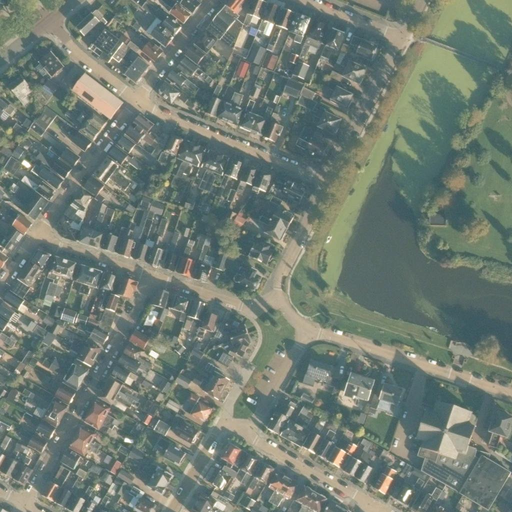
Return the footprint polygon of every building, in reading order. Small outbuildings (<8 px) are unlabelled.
[(0,0),(0,12),(7,1),(11,3),(13,0),(0,0)] [(184,24),(191,15),(171,0),(160,0),(164,3),(173,10),(171,13),(184,24)] [(193,14),(201,4),(196,0),(184,0),(181,4),(193,14)] [(229,30),(239,38),(244,25),(237,20),(240,17),(238,15),(242,10),(241,9),(247,0),(246,0),(230,0),(222,11),(236,22),(229,30)] [(260,20),(266,3),(258,0),(253,0),(241,32),(245,34),(248,27),(249,27),(251,23),(257,25),(259,19),(260,20)] [(182,27),(158,10),(159,9),(148,1),(142,8),(153,17),(153,16),(157,19),(146,32),(150,35),(150,36),(166,48),(172,41),(171,40),(174,37),(174,38),(182,27)] [(280,8),(269,4),(258,31),(264,33),(268,23),(274,25),(280,8)] [(288,30),(294,14),(283,9),(277,26),(276,26),(269,45),(274,47),(282,28),(288,30)] [(206,55),(210,58),(217,64),(220,61),(212,55),(213,54),(209,52),(214,46),(216,48),(215,49),(229,61),(235,53),(234,52),(239,38),(229,30),(236,22),(222,11),(212,22),(212,23),(207,30),(206,30),(194,44),(207,54),(206,55)] [(108,23),(104,19),(100,15),(96,19),(92,15),(77,29),(85,37),(85,36),(92,44),(100,35),(96,31),(94,32),(92,30),(99,23),(101,21),(105,26),(108,23)] [(310,20),(297,15),(290,33),(297,36),(295,42),(301,44),(305,34),(307,35),(311,25),(309,25),(310,20)] [(321,44),(328,27),(314,21),(292,76),(291,80),(295,81),(296,78),(303,81),(309,67),(303,64),(310,46),(319,50),(321,44)] [(138,31),(141,27),(136,23),(133,27),(138,31)] [(337,32),(332,30),(326,46),(325,46),(320,60),(328,63),(329,60),(326,59),(330,51),(327,50),(328,47),(338,51),(344,35),(343,34),(341,32),(337,32)] [(109,64),(112,59),(123,44),(106,31),(91,50),(109,64)] [(155,62),(161,55),(160,54),(162,51),(141,35),(138,39),(144,43),(142,45),(145,47),(142,50),(143,51),(142,52),(155,62)] [(119,39),(127,45),(130,41),(124,37),(123,38),(121,36),(119,39)] [(357,54),(372,60),(377,48),(371,46),(372,44),(353,37),(350,45),(359,48),(357,54)] [(130,49),(133,51),(137,54),(140,50),(130,42),(127,47),(130,49)] [(122,60),(125,56),(127,54),(130,49),(127,47),(123,44),(112,59),(128,69),(124,75),(137,85),(145,76),(122,60)] [(340,53),(345,55),(346,55),(349,47),(344,45),(340,53)] [(205,55),(193,46),(186,56),(198,65),(203,59),(215,68),(218,65),(217,64),(210,58),(206,55),(205,55)] [(259,66),(264,53),(254,48),(248,61),(259,66)] [(50,55),(48,53),(44,57),(45,58),(40,63),(41,65),(36,69),(44,77),(49,73),(53,78),(64,68),(51,53),(50,55)] [(262,66),(267,68),(273,70),(278,58),(267,53),(262,66)] [(362,77),(366,71),(360,68),(356,65),(356,64),(344,58),(345,55),(340,53),(336,64),(348,69),(344,77),(343,77),(359,85),(359,84),(361,83),(363,79),(362,77)] [(299,57),(292,54),(289,62),(296,65),(299,57)] [(132,64),(130,62),(131,61),(125,56),(122,60),(145,76),(151,67),(137,57),(132,64)] [(217,84),(185,59),(182,62),(181,62),(178,65),(179,66),(178,68),(191,78),(195,73),(211,85),(210,86),(214,90),(217,86),(216,86),(217,84)] [(247,64),(241,61),(238,69),(244,71),(247,64)] [(249,72),(257,76),(260,69),(252,65),(249,72)] [(186,80),(174,70),(167,80),(180,89),(184,84),(196,94),(199,89),(187,80),(186,80)] [(333,72),(330,77),(341,82),(343,77),(344,77),(333,72)] [(85,74),(81,78),(77,75),(75,75),(70,82),(70,84),(74,88),(72,91),(111,120),(123,103),(85,74)] [(33,91),(22,77),(14,83),(13,82),(10,84),(10,86),(9,87),(24,106),(33,100),(29,95),(33,91)] [(283,93),(297,99),(303,85),(289,80),(283,93)] [(40,91),(49,102),(59,88),(49,81),(40,91)] [(188,100),(180,94),(165,82),(158,92),(157,94),(172,105),(177,98),(185,104),(188,100)] [(340,105),(348,109),(351,102),(350,101),(352,96),(337,89),(338,87),(329,82),(326,88),(335,93),(330,102),(339,107),(340,105)] [(250,97),(256,100),(261,88),(255,85),(250,97)] [(216,118),(222,102),(217,99),(219,95),(218,95),(222,88),(218,86),(212,98),(206,114),(210,115),(211,117),(214,117),(216,118)] [(315,94),(303,88),(300,95),(301,96),(312,101),(315,94)] [(44,109),(49,102),(40,91),(33,96),(37,100),(35,102),(36,104),(38,102),(44,109)] [(228,122),(239,94),(235,93),(232,101),(232,100),(230,105),(224,102),(218,118),(219,119),(223,121),(224,121),(228,122)] [(238,127),(244,111),(239,108),(241,104),(240,104),(243,96),(239,94),(228,122),(232,124),(232,125),(236,126),(238,127)] [(312,101),(301,96),(297,105),(312,112),(316,114),(314,117),(322,121),(318,128),(333,135),(334,133),(336,133),(338,129),(337,128),(340,121),(325,114),(318,110),(317,110),(314,109),(317,103),(312,101)] [(185,104),(192,110),(195,106),(188,100),(185,104)] [(0,117),(5,121),(9,116),(12,118),(16,113),(14,111),(15,110),(10,106),(8,108),(0,101),(0,117)] [(257,116),(250,113),(255,103),(250,101),(246,110),(246,112),(240,127),(245,130),(246,131),(251,132),(257,116)] [(79,115),(82,112),(83,110),(76,104),(72,110),(79,115)] [(277,115),(278,112),(280,107),(277,106),(268,129),(264,138),(275,142),(278,136),(280,137),(284,128),(274,124),(275,122),(276,122),(279,116),(277,115)] [(34,123),(45,132),(57,116),(46,107),(34,123)] [(268,121),(270,119),(273,110),(269,108),(265,116),(266,120),(257,116),(251,132),(256,135),(257,134),(262,136),(268,121)] [(69,110),(65,115),(74,122),(78,117),(71,111),(69,110)] [(83,112),(80,116),(100,132),(103,128),(104,128),(107,125),(106,124),(107,123),(93,112),(88,119),(86,117),(87,116),(83,112)] [(125,135),(138,144),(142,138),(151,145),(152,145),(154,147),(157,144),(164,150),(169,137),(163,134),(159,139),(149,131),(154,125),(140,115),(125,135)] [(100,132),(80,116),(77,120),(81,124),(82,122),(84,123),(79,130),(93,141),(94,140),(96,140),(98,137),(98,135),(100,132)] [(30,129),(40,136),(41,137),(45,132),(34,123),(30,129)] [(61,129),(69,135),(70,133),(76,138),(72,142),(85,152),(88,148),(90,148),(91,146),(91,144),(92,143),(66,123),(61,129)] [(12,131),(23,139),(28,132),(16,124),(12,131)] [(305,128),(302,134),(300,139),(310,144),(307,151),(313,155),(313,156),(321,160),(328,146),(313,139),(316,133),(305,128)] [(180,138),(177,139),(172,136),(164,154),(163,153),(159,162),(165,164),(170,153),(177,156),(183,141),(182,141),(180,138)] [(138,147),(124,137),(121,140),(119,142),(118,144),(117,146),(129,155),(133,149),(155,165),(158,161),(139,146),(138,147)] [(20,146),(27,151),(32,144),(25,139),(20,146)] [(184,174),(196,146),(192,144),(189,142),(187,142),(185,141),(178,159),(184,161),(183,164),(182,163),(177,177),(181,179),(182,180),(184,174)] [(64,153),(57,148),(49,142),(47,146),(51,149),(50,150),(74,168),(74,167),(77,165),(77,163),(81,158),(68,149),(64,153)] [(201,148),(196,146),(184,174),(189,176),(193,168),(191,167),(192,164),(200,168),(207,150),(205,149),(204,148),(201,148)] [(18,147),(12,156),(19,160),(24,152),(18,147)] [(115,147),(108,156),(121,166),(125,161),(137,170),(141,164),(133,158),(132,160),(115,147)] [(215,152),(212,151),(211,152),(210,151),(203,168),(207,170),(201,186),(206,188),(207,183),(208,184),(220,155),(215,153),(215,152)] [(56,165),(48,159),(40,153),(37,158),(65,179),(66,178),(68,176),(69,174),(72,170),(59,160),(56,165)] [(220,155),(208,184),(213,186),(216,177),(213,176),(214,173),(223,176),(230,159),(228,159),(228,157),(225,156),(224,157),(220,155)] [(3,169),(9,173),(17,161),(11,158),(3,169)] [(128,188),(130,184),(117,174),(121,169),(107,158),(100,166),(122,183),(128,188)] [(235,163),(231,161),(225,176),(220,187),(224,189),(228,180),(230,181),(232,178),(237,180),(243,165),(242,164),(241,163),(238,161),(237,162),(235,161),(235,163)] [(122,183),(100,166),(94,175),(106,184),(110,179),(125,191),(128,188),(122,183)] [(43,173),(40,170),(35,167),(32,172),(57,190),(58,189),(59,189),(61,186),(61,185),(64,181),(47,168),(43,173)] [(253,167),(251,168),(248,167),(241,182),(237,192),(236,193),(243,195),(247,185),(252,187),(259,171),(257,170),(256,169),(253,167)] [(266,174),(261,172),(250,199),(256,201),(260,190),(266,193),(272,175),(267,173),(266,174)] [(184,174),(182,180),(188,182),(190,176),(189,176),(184,174)] [(39,187),(32,182),(25,177),(22,182),(49,202),(54,195),(53,194),(55,191),(43,182),(39,187)] [(105,186),(92,177),(84,188),(96,198),(95,199),(101,204),(105,199),(99,194),(105,186)] [(171,185),(177,188),(181,179),(177,177),(176,177),(174,178),(171,185)] [(289,183),(277,177),(272,188),(279,191),(278,192),(283,194),(283,195),(283,196),(287,198),(288,197),(298,202),(301,200),(303,196),(303,194),(304,194),(301,192),(302,188),(294,184),(294,185),(289,182),(289,183)] [(33,198),(18,188),(14,184),(9,190),(14,194),(15,193),(19,196),(16,200),(24,206),(26,204),(28,205),(23,212),(35,221),(48,203),(36,194),(33,198)] [(136,192),(142,197),(146,191),(140,187),(136,192)] [(237,192),(231,190),(226,201),(232,203),(236,193),(237,192)] [(87,209),(91,197),(82,191),(75,200),(75,201),(87,209)] [(140,206),(149,209),(152,200),(143,197),(140,206)] [(270,202),(280,207),(283,202),(273,197),(270,202)] [(184,208),(192,211),(195,202),(187,199),(184,208)] [(79,232),(87,209),(75,201),(72,205),(66,213),(58,224),(60,230),(78,235),(79,232)] [(95,212),(104,215),(107,207),(98,202),(95,212)] [(150,212),(161,216),(165,206),(153,202),(150,212)] [(126,210),(132,214),(136,209),(130,205),(126,210)] [(199,212),(207,215),(209,207),(201,205),(199,212)] [(254,211),(258,214),(263,209),(259,206),(254,211)] [(292,217),(292,215),(278,208),(274,216),(265,211),(264,213),(262,211),(260,214),(263,215),(262,216),(288,229),(294,217),(292,217)] [(25,235),(33,225),(12,209),(8,215),(12,218),(10,221),(14,224),(13,226),(25,235)] [(224,221),(232,225),(236,215),(228,211),(224,221)] [(99,233),(104,215),(95,212),(93,217),(95,218),(95,220),(97,221),(89,246),(94,247),(95,249),(98,249),(99,249),(100,249),(105,234),(99,233)] [(244,215),(239,213),(233,226),(240,229),(246,221),(242,219),(244,215)] [(281,241),(288,229),(262,216),(259,221),(269,226),(265,233),(281,241)] [(429,226),(446,227),(446,217),(429,216),(429,226)] [(89,246),(97,221),(95,220),(95,218),(93,217),(89,230),(83,228),(79,242),(80,243),(81,244),(83,245),(84,244),(89,246)] [(158,248),(158,246),(159,246),(168,218),(163,217),(148,264),(152,266),(153,267),(156,268),(157,267),(159,268),(161,260),(163,260),(166,251),(158,248)] [(153,221),(146,219),(136,252),(134,260),(139,262),(140,263),(144,263),(146,264),(150,248),(145,246),(153,221)] [(133,232),(136,226),(131,224),(128,230),(133,232)] [(119,239),(112,236),(115,226),(110,225),(102,250),(104,250),(105,252),(108,253),(110,252),(114,254),(117,246),(118,247),(121,239),(124,240),(127,230),(122,228),(119,239)] [(6,233),(4,231),(0,229),(1,228),(0,226),(0,235),(1,234),(1,235),(5,238),(17,246),(24,237),(10,227),(6,233)] [(181,235),(188,237),(190,230),(183,228),(181,235)] [(76,242),(78,235),(60,230),(63,238),(76,242)] [(125,258),(127,259),(128,258),(130,259),(132,252),(134,253),(137,243),(128,240),(128,238),(130,239),(132,232),(128,230),(124,240),(119,255),(124,257),(125,258)] [(167,272),(171,273),(171,272),(173,273),(175,272),(180,257),(171,254),(172,253),(174,253),(180,235),(175,233),(163,269),(168,271),(167,272)] [(0,249),(1,250),(0,250),(3,252),(5,250),(12,254),(17,246),(5,238),(1,235),(1,234),(0,235),(0,249)] [(202,251),(204,245),(207,237),(201,235),(197,249),(202,251)] [(263,244),(262,244),(249,237),(245,245),(253,249),(249,256),(267,265),(269,261),(273,258),(272,257),(274,252),(269,249),(269,248),(263,244)] [(189,258),(192,250),(194,246),(195,242),(189,241),(178,274),(183,276),(183,277),(187,278),(187,277),(189,278),(194,262),(187,259),(187,258),(189,258)] [(204,262),(209,247),(204,245),(202,251),(193,279),(207,284),(212,268),(201,264),(202,262),(204,262)] [(3,252),(0,250),(1,250),(0,249),(0,268),(1,270),(9,259),(2,254),(3,252)] [(37,252),(18,280),(20,281),(12,293),(23,301),(31,289),(29,287),(40,271),(42,272),(52,257),(51,256),(50,255),(45,254),(40,252),(37,252)] [(228,255),(220,253),(218,260),(215,269),(215,270),(223,272),(228,255)] [(249,258),(240,255),(238,261),(247,264),(249,258)] [(55,258),(50,273),(48,278),(54,281),(53,285),(50,284),(45,301),(47,301),(46,304),(51,306),(53,300),(58,286),(65,261),(55,258)] [(72,280),(77,265),(76,264),(75,263),(71,263),(65,261),(58,286),(53,300),(58,301),(65,281),(63,280),(64,277),(72,280)] [(245,287),(255,291),(260,282),(259,281),(261,278),(256,275),(257,272),(243,265),(237,276),(236,277),(235,279),(235,281),(236,283),(237,284),(239,283),(241,284),(242,286),(243,287),(245,287)] [(81,266),(76,282),(83,284),(82,287),(81,287),(79,293),(84,295),(92,270),(87,268),(84,266),(83,267),(81,266)] [(98,289),(104,274),(102,273),(101,272),(97,271),(92,270),(84,295),(89,297),(91,290),(89,289),(90,286),(98,289)] [(108,291),(103,305),(102,308),(106,310),(111,295),(117,278),(112,276),(113,275),(109,274),(109,275),(107,274),(102,289),(108,291)] [(131,281),(129,281),(123,279),(117,297),(111,295),(106,310),(115,313),(118,305),(124,306),(126,298),(131,299),(131,298),(133,294),(133,292),(133,291),(135,291),(135,290),(136,290),(137,287),(137,286),(135,283),(135,282),(132,281),(131,281)] [(165,309),(170,294),(160,290),(158,292),(156,298),(154,298),(152,306),(160,309),(156,320),(159,321),(163,323),(166,316),(168,310),(165,309)] [(12,293),(10,292),(4,301),(18,311),(23,304),(25,306),(24,307),(36,315),(39,310),(25,301),(24,302),(23,301),(12,293)] [(182,298),(179,297),(177,297),(176,298),(172,309),(182,313),(179,322),(184,323),(187,314),(191,301),(183,299),(182,298)] [(184,330),(189,331),(191,326),(199,328),(202,321),(207,305),(193,301),(184,330)] [(13,321),(11,319),(15,314),(2,305),(1,307),(0,307),(0,316),(18,329),(21,324),(14,319),(13,321)] [(51,316),(58,318),(61,308),(54,306),(51,316)] [(61,320),(73,324),(77,313),(65,309),(61,320)] [(114,321),(117,314),(106,310),(104,315),(103,317),(114,321)] [(211,315),(207,313),(208,312),(207,312),(204,322),(202,321),(199,328),(196,338),(203,340),(206,330),(214,333),(217,324),(216,324),(218,318),(216,315),(213,314),(211,315)] [(104,315),(101,313),(98,322),(90,319),(88,325),(97,329),(99,323),(101,323),(103,317),(104,315)] [(89,318),(78,314),(75,323),(86,326),(89,318)] [(15,332),(18,329),(0,316),(0,330),(3,332),(7,325),(9,327),(9,328),(15,332)] [(43,322),(51,328),(56,322),(47,316),(43,322)] [(112,327),(114,321),(103,317),(101,323),(112,327)] [(231,341),(248,335),(245,327),(239,329),(239,326),(239,324),(235,322),(235,323),(229,320),(226,326),(220,324),(214,336),(220,339),(224,331),(229,333),(231,341)] [(156,325),(153,334),(158,336),(163,323),(159,321),(157,326),(156,325)] [(109,334),(112,327),(101,323),(98,330),(109,334)] [(50,333),(56,336),(61,328),(55,324),(50,333)] [(95,329),(79,325),(78,329),(85,333),(86,331),(93,334),(90,338),(103,346),(106,342),(108,340),(108,337),(109,336),(96,329),(95,329)] [(46,338),(49,333),(38,326),(33,332),(43,339),(45,337),(46,338)] [(136,331),(130,342),(144,350),(148,342),(150,343),(149,344),(156,348),(158,344),(136,331)] [(1,334),(0,332),(0,339),(13,348),(16,343),(10,339),(1,333),(1,334)] [(57,337),(56,336),(50,333),(49,333),(46,338),(43,343),(48,346),(52,339),(55,341),(57,337)] [(245,353),(250,344),(248,336),(248,335),(231,341),(234,349),(230,355),(235,357),(236,355),(242,358),(245,353)] [(169,338),(166,346),(175,349),(177,341),(169,338)] [(85,347),(83,346),(83,345),(75,341),(73,345),(96,358),(98,355),(100,354),(101,352),(101,351),(101,349),(88,342),(85,347)] [(96,358),(73,345),(67,342),(64,348),(69,351),(70,349),(78,353),(79,352),(82,353),(78,360),(91,367),(92,366),(93,366),(95,363),(94,362),(96,358)] [(38,350),(45,352),(48,347),(42,343),(38,350)] [(141,352),(129,345),(128,346),(127,346),(125,349),(126,351),(123,355),(144,366),(150,370),(153,366),(146,362),(140,359),(138,358),(141,352)] [(175,351),(180,356),(186,349),(180,345),(175,351)] [(204,355),(197,349),(194,349),(192,354),(200,360),(204,355)] [(21,364),(27,367),(35,355),(29,352),(21,364)] [(218,363),(228,369),(234,359),(224,353),(218,363)] [(119,363),(118,364),(131,371),(137,374),(140,369),(142,370),(148,374),(150,370),(144,366),(123,355),(121,359),(120,359),(118,361),(119,363)] [(33,358),(29,366),(34,369),(38,361),(33,358)] [(71,370),(69,369),(70,367),(63,364),(64,362),(56,358),(53,364),(61,368),(83,381),(86,376),(87,376),(89,373),(89,372),(89,370),(75,362),(71,370)] [(333,392),(340,394),(343,382),(329,377),(332,368),(311,362),(307,376),(306,376),(303,385),(313,388),(316,380),(326,383),(325,385),(334,388),(333,392)] [(225,388),(226,387),(229,384),(228,383),(229,381),(222,377),(224,373),(206,363),(204,367),(207,369),(206,371),(214,375),(211,381),(225,388)] [(83,381),(61,368),(53,364),(50,369),(64,376),(65,375),(67,376),(63,383),(77,392),(78,390),(79,390),(81,387),(81,386),(83,381)] [(19,365),(13,374),(18,377),(24,368),(19,365)] [(153,386),(117,366),(114,371),(113,371),(112,373),(112,375),(111,376),(125,384),(130,376),(132,377),(131,379),(151,390),(153,386)] [(21,377),(26,380),(29,374),(24,371),(21,377)] [(169,381),(173,384),(179,374),(174,372),(169,381)] [(0,383),(4,386),(8,379),(0,374),(0,383)] [(175,383),(187,389),(192,382),(180,375),(175,383)] [(367,402),(369,398),(374,382),(351,375),(344,396),(353,399),(367,402)] [(42,381),(48,385),(51,379),(45,376),(42,381)] [(225,388),(211,381),(209,383),(197,377),(193,384),(205,390),(204,392),(218,400),(219,399),(220,398),(222,395),(222,394),(225,388)] [(70,403),(72,403),(73,401),(73,400),(75,395),(61,386),(61,384),(53,380),(51,384),(57,388),(58,387),(60,389),(55,397),(69,405),(70,403)] [(128,397),(121,393),(119,392),(122,387),(109,380),(109,381),(107,381),(106,383),(106,385),(104,389),(136,407),(138,409),(141,404),(135,401),(138,394),(132,390),(128,397)] [(164,381),(159,389),(167,394),(170,388),(172,386),(164,381)] [(397,406),(402,391),(385,385),(381,397),(375,395),(369,413),(375,415),(380,400),(397,406)] [(136,407),(104,389),(102,393),(100,393),(99,396),(99,397),(99,398),(111,405),(115,400),(117,401),(116,401),(133,411),(136,407)] [(51,405),(42,399),(32,393),(29,398),(63,417),(65,413),(67,413),(68,410),(68,408),(69,407),(55,399),(51,405)] [(160,394),(156,401),(161,404),(165,397),(160,394)] [(13,404),(16,399),(9,395),(6,400),(13,404)] [(202,421),(205,423),(207,420),(209,415),(210,415),(212,410),(198,403),(200,399),(192,395),(188,402),(196,406),(194,410),(196,411),(193,416),(202,421)] [(301,400),(311,406),(314,400),(303,395),(301,400)] [(60,422),(63,417),(29,398),(26,402),(44,413),(45,411),(47,412),(43,420),(57,428),(58,426),(59,426),(60,423),(60,422)] [(162,405),(177,413),(181,407),(166,398),(162,405)] [(158,407),(146,400),(141,408),(153,415),(158,407)] [(108,418),(106,417),(111,409),(97,401),(96,403),(93,406),(94,407),(91,412),(118,428),(121,423),(109,416),(108,418)] [(279,436),(294,410),(296,405),(291,402),(283,416),(276,413),(271,421),(272,422),(269,427),(270,431),(279,436)] [(468,425),(472,413),(437,402),(433,414),(426,412),(417,439),(424,442),(419,457),(426,459),(422,472),(460,494),(488,511),(511,474),(490,460),(491,455),(477,451),(476,452),(468,449),(475,428),(468,425)] [(291,442),(306,416),(311,407),(305,404),(296,422),(299,423),(298,426),(289,421),(281,437),(285,440),(287,440),(291,442)] [(122,430),(118,428),(91,412),(88,416),(87,417),(86,421),(85,422),(98,430),(103,422),(105,423),(104,425),(119,435),(122,430)] [(490,432),(493,433),(489,446),(497,449),(501,435),(507,437),(507,435),(509,436),(511,429),(509,429),(511,419),(511,418),(505,416),(505,415),(504,414),(499,412),(498,412),(497,413),(496,414),(495,413),(495,414),(496,414),(490,432)] [(50,440),(52,438),(53,435),(56,430),(26,413),(23,417),(40,426),(36,433),(50,440)] [(147,426),(152,418),(146,414),(142,422),(147,426)] [(186,420),(177,415),(172,424),(181,429),(177,436),(192,445),(193,443),(195,443),(196,441),(195,439),(199,433),(191,428),(192,427),(184,423),(186,420)] [(307,428),(311,420),(306,416),(291,442),(295,445),(297,446),(300,448),(302,448),(310,433),(302,428),(303,426),(307,428)] [(10,431),(13,425),(0,418),(0,429),(2,426),(10,431)] [(148,427),(154,430),(158,423),(153,419),(148,427)] [(154,430),(165,437),(171,427),(160,421),(154,430)] [(331,442),(336,435),(335,434),(340,425),(335,422),(325,440),(316,455),(321,459),(322,460),(325,461),(326,461),(335,446),(328,442),(329,440),(331,442)] [(309,453),(312,454),(313,454),(314,454),(323,439),(315,435),(316,433),(319,434),(323,427),(318,423),(312,433),(313,433),(304,449),(309,452),(309,453)] [(42,454),(43,451),(46,450),(45,448),(47,444),(13,425),(11,429),(31,441),(28,446),(42,454)] [(97,435),(82,427),(82,428),(79,432),(79,433),(76,438),(98,451),(101,446),(95,443),(93,445),(92,444),(97,435)] [(130,433),(136,438),(140,433),(134,428),(130,433)] [(124,442),(133,444),(134,438),(126,436),(124,442)] [(4,454),(8,447),(7,446),(11,440),(6,437),(0,448),(0,472),(4,465),(5,465),(8,459),(0,454),(1,453),(4,454)] [(96,455),(98,451),(76,438),(73,442),(72,443),(71,446),(70,449),(84,457),(89,449),(91,450),(89,452),(96,455)] [(172,444),(162,438),(158,445),(164,449),(163,451),(167,453),(164,457),(179,466),(181,464),(182,464),(184,460),(184,459),(186,455),(171,446),(172,444)] [(364,440),(361,444),(365,447),(370,450),(373,445),(364,440)] [(357,447),(351,443),(345,453),(336,448),(328,462),(330,463),(330,465),(333,466),(334,466),(339,469),(347,454),(351,456),(357,447)] [(118,452),(127,457),(130,451),(121,446),(118,452)] [(238,467),(246,455),(235,449),(235,447),(232,447),(229,447),(222,459),(229,463),(226,468),(237,474),(240,469),(238,467)] [(129,457),(140,463),(145,454),(134,448),(129,457)] [(68,450),(61,463),(73,470),(79,461),(81,462),(80,464),(85,467),(88,462),(68,450)] [(389,453),(384,450),(379,459),(384,462),(389,453)] [(369,465),(373,458),(376,454),(371,451),(368,455),(369,455),(355,479),(366,484),(373,471),(365,466),(366,464),(369,465)] [(20,465),(16,462),(14,461),(18,454),(14,452),(2,473),(3,474),(5,476),(8,477),(12,479),(20,465)] [(355,479),(369,455),(368,455),(364,453),(360,460),(362,461),(361,464),(353,459),(345,473),(355,479)] [(249,457),(248,456),(240,471),(247,475),(241,485),(245,487),(259,462),(254,460),(254,458),(251,456),(249,457)] [(28,466),(32,460),(31,460),(27,458),(14,480),(19,483),(21,485),(23,485),(24,486),(33,471),(24,467),(26,464),(28,466)] [(109,466),(106,470),(115,475),(122,464),(113,459),(110,463),(109,466)] [(143,472),(167,486),(170,482),(171,482),(173,479),(172,476),(169,475),(159,468),(152,464),(149,469),(146,467),(143,472)] [(267,468),(263,465),(249,489),(253,492),(259,481),(266,485),(274,471),(273,471),(271,467),(267,468)] [(412,467),(407,465),(400,477),(405,480),(412,467)] [(55,485),(50,483),(42,496),(53,502),(70,472),(62,467),(53,482),(56,483),(55,485)] [(231,479),(234,480),(238,475),(224,467),(221,473),(216,470),(208,483),(222,491),(224,487),(226,489),(231,479)] [(396,473),(388,468),(383,475),(374,490),(385,495),(393,481),(392,480),(396,473)] [(76,475),(84,479),(87,474),(79,469),(76,475)] [(117,477),(131,485),(135,478),(121,470),(117,477)] [(165,491),(167,486),(143,472),(140,477),(150,483),(148,487),(158,494),(161,496),(164,495),(165,492),(165,491)] [(101,480),(111,486),(115,478),(105,473),(101,480)] [(428,476),(422,473),(419,478),(424,481),(428,476)] [(275,492),(269,503),(273,506),(289,479),(285,477),(283,477),(284,475),(279,474),(278,474),(270,489),(275,492)] [(115,493),(121,496),(128,484),(117,478),(113,484),(118,487),(115,493)] [(273,506),(278,508),(284,497),(290,500),(299,485),(297,484),(294,481),(293,482),(292,481),(289,479),(273,506)] [(399,504),(402,504),(408,507),(417,491),(419,492),(424,483),(418,480),(413,489),(405,484),(396,501),(398,502),(399,504)] [(74,495),(78,488),(81,484),(77,481),(71,491),(73,492),(72,494),(63,489),(55,503),(67,509),(74,495)] [(153,511),(156,507),(142,499),(145,494),(129,484),(124,492),(140,501),(135,510),(137,511),(153,511)] [(71,511),(81,511),(92,493),(94,489),(90,486),(82,500),(76,496),(69,510),(71,511)] [(305,511),(316,495),(312,492),(311,491),(308,489),(306,489),(304,488),(296,502),(303,506),(302,508),(300,511),(305,511)] [(437,502),(442,492),(443,492),(437,488),(431,498),(421,493),(412,509),(413,510),(413,511),(425,511),(433,500),(437,502)] [(503,499),(511,503),(511,501),(511,498),(511,497),(511,495),(511,492),(509,490),(503,499)] [(228,501),(214,492),(210,499),(203,495),(202,496),(200,496),(198,499),(199,501),(197,505),(209,511),(222,511),(215,508),(218,502),(225,506),(228,501)] [(224,497),(231,502),(234,496),(226,492),(224,497)] [(447,511),(443,509),(444,508),(444,507),(444,506),(440,504),(446,494),(443,492),(442,492),(437,502),(436,503),(437,503),(431,511),(447,511)] [(93,502),(96,496),(92,493),(81,511),(94,511),(98,507),(90,503),(91,501),(93,502)] [(316,495),(305,511),(311,511),(312,511),(313,511),(320,511),(327,501),(326,500),(325,498),(322,497),(320,497),(316,495)] [(109,511),(110,511),(105,508),(109,499),(105,497),(97,511),(109,511)] [(242,506),(251,511),(256,503),(247,498),(242,506)] [(263,506),(257,503),(251,511),(261,511),(260,511),(263,506)] [(341,511),(342,510),(337,507),(333,503),(331,504),(331,503),(325,511),(341,511)]
